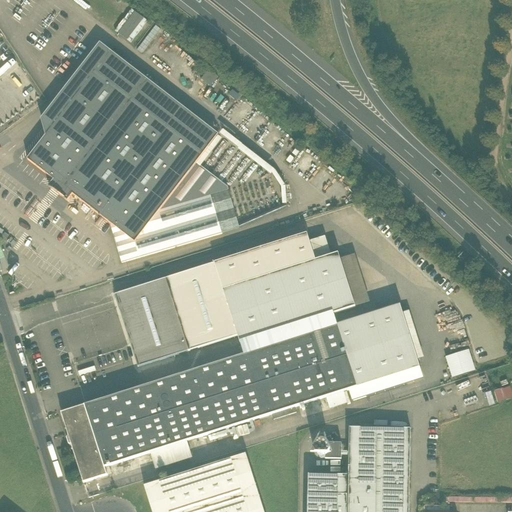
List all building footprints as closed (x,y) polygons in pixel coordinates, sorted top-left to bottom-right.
[(118,34),(135,12),(131,10),(115,31),(118,34)] [(144,19),(135,12),(118,34),(127,41),(144,19)] [(147,22),(144,19),(127,41),(131,44),(147,22)] [(156,26),(138,50),(143,53),(161,29),(156,26)] [(101,65),(209,148),(217,136),(218,135),(100,43),(41,119),(46,136),(101,65)] [(73,195),(110,224),(135,243),(160,210),(197,163),(209,148),(101,65),(46,136),(27,160),(54,180),(73,195)] [(196,76),(201,80),(207,72),(202,68),(196,76)] [(218,77),(208,70),(207,72),(201,80),(211,87),(218,77)] [(220,135),(239,150),(243,145),(223,131),(220,135)] [(197,163),(201,167),(222,140),(217,136),(209,148),(197,163)] [(271,176),(272,174),(275,170),(243,145),(239,150),(239,151),(271,176)] [(210,196),(222,234),(239,228),(238,225),(227,187),(201,167),(197,163),(160,210),(210,196)] [(272,174),(281,188),(285,186),(275,170),(272,174)] [(67,202),(73,195),(54,180),(48,187),(67,202)] [(210,196),(160,210),(135,243),(110,224),(122,263),(222,234),(210,196)] [(238,225),(239,228),(286,207),(285,205),(283,205),(238,225)] [(215,264),(223,290),(316,261),(310,242),(307,234),(215,264)] [(316,261),(331,256),(325,237),(310,242),(316,261)] [(238,336),(240,344),(334,314),(355,307),(340,260),(338,254),(331,256),(316,261),(223,290),(238,336)] [(354,255),(340,260),(355,307),(370,303),(354,255)] [(188,352),(238,336),(223,290),(215,264),(165,279),(188,352)] [(165,279),(115,295),(138,368),(188,352),(165,279)] [(337,325),(357,387),(420,368),(417,359),(402,314),(400,305),(337,325)] [(409,312),(402,314),(417,359),(423,357),(409,312)] [(240,344),(244,355),(337,325),(334,314),(240,344)] [(244,355),(85,406),(105,468),(150,453),(185,442),(272,415),(294,407),(326,397),(343,392),(352,389),(357,387),(337,325),(244,355)] [(468,350),(446,357),(452,378),(475,371),(468,350)] [(423,379),(420,368),(357,387),(352,389),(355,401),(423,379)] [(498,402),(511,397),(511,392),(510,386),(494,391),(498,402)] [(343,392),(326,397),(330,409),(347,404),(343,392)] [(61,413),(68,437),(71,445),(83,483),(107,476),(105,468),(85,406),(85,405),(61,413)] [(272,415),(273,420),(296,413),(294,407),(272,415)] [(347,511),(408,511),(410,429),(349,428),(347,511)] [(320,457),(324,457),(328,455),(330,451),(330,447),(328,444),(325,441),(320,441),(317,443),(315,447),(315,451),(317,455),(320,457)] [(185,442),(150,453),(155,469),(190,458),(185,442)] [(341,444),(328,444),(330,447),(330,451),(328,455),(324,457),(325,460),(341,460),(341,444)] [(152,511),(264,511),(246,455),(144,487),(152,511)] [(307,511),(347,511),(348,476),(308,475),(307,511)]
